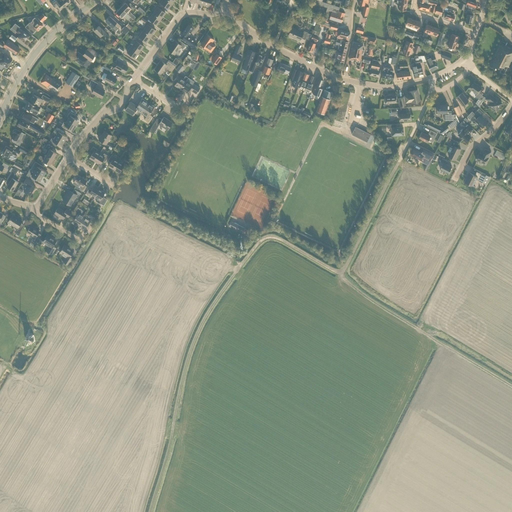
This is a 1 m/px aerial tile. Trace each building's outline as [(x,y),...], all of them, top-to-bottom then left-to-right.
[(50,0),(49,1),(54,7),(56,6),(60,10),(65,6),(59,0),(50,0)] [(168,9),(173,3),(168,0),(162,0),(160,3),(168,9)] [(314,0),(314,4),(326,8),(327,8),(326,11),(325,13),(330,15),(329,19),(341,22),(343,16),(343,17),(344,13),(338,11),(337,11),(338,7),(321,2),(321,0),(314,0)] [(359,0),(358,4),(364,5),(363,7),(361,15),(367,16),(369,6),(367,6),(368,0),(359,0)] [(475,8),(476,3),(468,0),(461,0),(461,1),(467,3),(465,6),(471,8),(472,7),(475,8)] [(424,3),(420,2),(418,9),(429,11),(434,13),(436,6),(424,3)] [(128,14),(131,17),(133,19),(135,17),(129,11),(131,9),(130,8),(125,3),(124,3),(122,5),(123,5),(120,7),(128,14)] [(443,11),(445,8),(443,7),(437,5),(435,12),(441,14),(442,11),(443,11)] [(127,20),(131,17),(128,14),(120,7),(118,10),(118,9),(116,11),(117,11),(116,12),(121,17),(122,18),(124,17),(127,20)] [(153,13),(161,19),(165,13),(157,7),(153,13)] [(451,13),(451,12),(449,11),(448,12),(444,11),(444,13),(443,17),(444,18),(453,21),(454,16),(453,15),(453,14),(451,13)] [(42,22),(47,17),(42,13),(38,18),(42,22)] [(157,25),(161,19),(153,13),(148,19),(157,25)] [(115,32),(120,26),(116,22),(110,16),(105,21),(111,27),(111,28),(115,32)] [(34,17),(32,20),(30,23),(30,22),(25,27),(32,34),(36,29),(37,31),(43,25),(38,21),(34,17)] [(411,27),(414,20),(408,18),(405,25),(411,27)] [(414,20),(411,27),(417,29),(420,22),(414,20)] [(11,28),(20,34),(18,37),(24,42),(29,36),(22,31),(18,28),(19,27),(15,23),(11,28)] [(143,30),(151,36),(155,30),(147,24),(143,30)] [(194,50),(197,46),(193,44),(195,41),(188,36),(193,28),(188,25),(182,33),(185,35),(182,39),(191,46),(190,47),(194,50)] [(430,34),(433,27),(427,25),(424,32),(430,34)] [(103,30),(98,26),(94,30),(100,36),(102,34),(106,38),(111,33),(105,27),(103,30)] [(433,27),(430,34),(436,36),(439,29),(433,27)] [(303,33),(291,28),(288,35),(294,38),(300,41),(301,38),(305,39),(305,38),(307,33),(307,32),(304,31),(303,33)] [(318,32),(319,30),(315,28),(314,30),(312,35),(313,35),(311,39),(310,41),(306,50),(312,52),(316,44),(315,44),(316,41),(317,41),(318,37),(320,32),(318,32)] [(147,42),(151,36),(143,30),(138,36),(147,42)] [(348,39),(350,33),(338,30),(338,32),(336,31),(335,35),(337,36),(337,38),(348,41),(348,39)] [(449,40),(456,42),(459,36),(452,34),(449,40)] [(211,43),(214,40),(207,35),(200,45),(207,49),(211,52),(215,46),(211,43)] [(4,45),(3,46),(9,50),(15,54),(19,48),(13,44),(14,43),(8,39),(4,45)] [(131,46),(139,52),(144,46),(135,40),(131,46)] [(186,45),(179,40),(178,43),(174,41),(168,50),(174,55),(180,47),(183,49),(186,45)] [(337,51),(345,53),(348,42),(340,40),(339,43),(336,42),(335,45),(338,45),(338,47),(337,48),(338,48),(337,51)] [(454,49),(456,42),(449,40),(447,46),(454,49)] [(404,46),(412,49),(413,46),(412,46),(412,43),(406,41),(404,46)] [(362,49),(363,45),(353,42),(352,48),(351,48),(349,58),(360,61),(362,55),(363,55),(364,51),(362,50),(363,49),(362,49)] [(511,61),(511,62),(510,67),(511,68),(511,49),(511,50),(511,49),(511,48),(501,43),(492,61),(493,61),(490,67),(504,74),(508,66),(509,67),(511,61)] [(239,62),(241,57),(242,55),(239,54),(242,46),(237,44),(231,59),(239,62)] [(135,58),(139,52),(131,46),(127,52),(135,58)] [(410,53),(412,49),(404,46),(402,53),(408,55),(409,53),(410,53)] [(78,52),(73,58),(80,63),(80,64),(81,65),(82,65),(83,65),(86,68),(91,61),(93,62),(97,57),(96,57),(99,54),(89,47),(83,55),(78,52)] [(252,62),(255,53),(249,50),(242,68),(247,70),(251,61),(252,62)] [(0,60),(0,61),(0,63),(2,64),(7,67),(12,59),(9,58),(9,57),(0,51),(0,60)] [(345,53),(337,51),(337,52),(336,51),(334,59),(343,62),(345,53)] [(449,60),(452,55),(443,51),(441,57),(449,60)] [(261,66),(264,56),(256,53),(251,67),(253,68),(255,63),(261,66)] [(212,61),(217,64),(222,58),(217,54),(212,61)] [(370,64),(371,57),(364,55),(362,62),(370,64)] [(434,55),(425,59),(430,71),(437,68),(434,61),(436,60),(434,55)] [(124,73),(128,66),(121,63),(123,60),(118,56),(116,60),(118,61),(115,68),(124,73)] [(270,66),(273,60),(267,57),(264,65),(262,71),(269,74),(272,67),(270,66)] [(378,70),(380,61),(372,59),(372,62),(369,75),(379,77),(380,70),(378,70)] [(166,64),(160,60),(154,69),(161,73),(165,67),(171,72),(176,66),(168,61),(166,64)] [(288,74),(291,67),(279,62),(276,70),(283,73),(284,72),(288,74)] [(389,65),(389,63),(384,62),(384,64),(383,64),(382,72),(381,77),(387,78),(387,79),(392,80),(394,73),(393,73),(393,71),(389,70),(390,66),(389,65)] [(180,64),(176,70),(179,73),(184,67),(180,64)] [(113,85),(116,79),(109,74),(111,71),(104,67),(103,69),(105,70),(104,72),(107,73),(104,80),(106,81),(113,85)] [(255,87),(261,71),(257,69),(255,74),(254,74),(250,85),(255,87)] [(299,80),(302,72),(298,70),(295,78),(292,85),(297,87),(299,80)] [(72,86),(79,76),(72,71),(65,82),(72,86)] [(304,90),(308,80),(307,79),(309,75),(304,73),(301,78),(303,79),(299,88),(304,90)] [(52,79),(46,74),(41,82),(47,86),(47,87),(56,93),(62,84),(53,78),(52,79)] [(186,81),(188,77),(185,75),(183,79),(180,77),(181,76),(178,74),(174,80),(177,82),(174,85),(181,89),(186,81)] [(310,75),(308,80),(304,90),(309,92),(312,84),(310,83),(311,82),(313,77),(310,75)] [(320,88),(323,80),(318,79),(315,86),(312,93),(316,95),(315,98),(319,100),(320,96),(323,89),(320,88)] [(101,98),(104,92),(96,87),(98,83),(91,80),(88,86),(94,89),(92,93),(101,98)] [(192,84),(186,81),(181,89),(187,93),(189,89),(192,91),(195,85),(192,83),(192,84)] [(482,95),(483,94),(479,91),(482,88),(474,82),(469,88),(477,94),(476,96),(479,98),(482,95)] [(330,99),(332,92),(324,90),(322,96),(321,96),(316,111),(325,114),(330,99)] [(412,102),(420,100),(417,90),(409,92),(410,94),(404,96),(406,102),(411,101),(412,102)] [(343,122),(346,108),(350,93),(342,91),(338,106),(339,106),(335,120),(343,122)] [(463,106),(469,101),(462,93),(456,97),(463,106)] [(41,98),(34,94),(31,100),(36,103),(35,104),(39,106),(41,102),(42,103),(44,100),(48,102),(50,99),(43,95),(41,98)] [(496,112),(499,108),(498,108),(502,103),(494,98),(495,97),(490,94),(486,98),(486,99),(491,102),(489,105),(493,109),(496,112)] [(385,103),(397,102),(396,95),(384,96),(385,103)] [(486,98),(484,97),(481,100),(478,105),(480,107),(480,106),(480,105),(483,101),(485,100),(486,99),(486,98)] [(142,99),(137,106),(130,102),(127,108),(134,113),(136,109),(141,113),(148,103),(142,99)] [(27,108),(26,109),(31,112),(36,115),(39,109),(35,107),(36,106),(29,103),(28,106),(27,105),(26,107),(27,108)] [(148,103),(141,113),(147,116),(144,120),(148,122),(151,116),(149,114),(154,107),(148,103)] [(447,111),(447,104),(444,104),(444,105),(437,105),(437,113),(445,113),(445,120),(452,120),(455,120),(448,125),(451,129),(459,123),(457,119),(456,119),(456,114),(452,114),(452,111),(447,111)] [(458,115),(462,113),(459,105),(454,108),(458,115)] [(410,113),(406,113),(406,107),(390,108),(391,114),(399,114),(399,121),(410,120),(410,113)] [(482,128),(488,122),(482,116),(484,113),(479,108),(475,113),(479,116),(475,121),(479,125),(482,128)] [(23,112),(21,116),(22,116),(22,117),(29,121),(32,122),(34,119),(35,120),(37,121),(38,119),(32,115),(28,113),(28,114),(24,112),(24,113),(23,112)] [(67,120),(76,125),(78,121),(73,117),(75,115),(70,112),(67,116),(69,117),(67,120)] [(49,122),(53,116),(49,113),(44,119),(49,122)] [(153,133),(159,124),(167,130),(172,122),(164,117),(162,119),(159,117),(158,119),(157,118),(149,130),(153,133)] [(27,128),(29,126),(26,124),(26,123),(20,119),(17,125),(23,129),(24,127),(27,128)] [(73,130),(76,125),(67,120),(65,123),(64,122),(61,126),(66,129),(68,127),(73,130)] [(463,121),(458,126),(461,129),(462,128),(463,129),(461,131),(458,135),(466,142),(471,137),(469,134),(473,129),(468,125),(466,127),(465,126),(467,125),(463,121)] [(396,127),(395,124),(387,124),(387,128),(391,128),(391,136),(403,135),(403,127),(396,127)] [(55,136),(64,141),(67,136),(61,133),(63,131),(56,127),(54,131),(57,133),(55,136)] [(353,131),(351,134),(367,142),(371,134),(357,127),(355,131),(353,131)] [(19,145),(25,134),(15,129),(14,129),(13,131),(13,132),(13,133),(14,133),(12,138),(12,139),(12,140),(12,141),(13,141),(19,145)] [(435,136),(437,133),(430,130),(429,133),(428,135),(422,132),(419,138),(427,142),(429,140),(433,142),(436,136),(435,136)] [(106,144),(111,135),(104,131),(99,140),(106,144)] [(55,136),(53,139),(52,138),(49,141),(49,142),(54,145),(56,143),(61,146),(64,141),(55,136)] [(42,140),(43,139),(41,138),(39,141),(43,143),(45,143),(47,145),(45,149),(46,150),(44,153),(46,154),(46,155),(53,159),(56,153),(51,150),(53,147),(52,147),(53,146),(48,143),(44,141),(42,140)] [(455,160),(461,149),(457,148),(460,143),(453,140),(450,147),(453,148),(448,157),(455,160)] [(11,153),(13,150),(6,146),(3,151),(2,151),(1,153),(1,154),(8,159),(8,158),(14,161),(17,156),(11,153)] [(26,154),(29,150),(21,146),(19,150),(26,154)] [(95,161),(99,154),(96,152),(97,149),(93,146),(89,152),(92,154),(89,158),(95,161)] [(414,148),(411,155),(416,158),(415,158),(415,159),(417,160),(418,160),(419,159),(421,161),(421,162),(426,164),(424,170),(426,171),(431,162),(430,161),(434,154),(428,151),(423,148),(421,152),(414,148)] [(482,154),(479,153),(476,159),(485,164),(488,157),(491,152),(485,149),(482,154)] [(99,154),(95,161),(100,164),(102,160),(105,162),(108,156),(104,153),(102,156),(99,154)] [(113,169),(118,162),(114,160),(116,157),(112,154),(108,160),(111,162),(108,166),(113,169)] [(50,164),(53,159),(46,155),(44,158),(40,156),(37,160),(43,164),(45,161),(50,164)] [(118,162),(113,169),(119,172),(122,167),(125,168),(130,160),(126,157),(121,164),(118,162)] [(449,174),(452,167),(446,164),(447,161),(442,158),(441,161),(443,163),(440,169),(449,174)] [(20,170),(23,166),(15,161),(13,166),(20,170)] [(42,166),(35,161),(31,169),(43,176),(43,175),(44,176),(46,172),(45,172),(46,171),(40,168),(42,166)] [(1,166),(0,164),(0,173),(3,167),(7,169),(9,166),(3,163),(1,166)] [(40,181),(43,176),(31,169),(30,168),(26,176),(28,177),(33,180),(35,177),(40,181)] [(13,190),(18,182),(12,178),(15,174),(12,172),(8,179),(10,181),(7,187),(13,190)] [(486,176),(477,172),(475,175),(469,173),(467,176),(468,176),(465,182),(472,186),(476,179),(486,184),(490,177),(486,175),(486,176)] [(83,192),(87,186),(84,185),(87,180),(78,175),(74,181),(81,186),(79,189),(83,192)] [(30,195),(35,186),(32,184),(33,182),(26,177),(23,183),(27,186),(24,191),(30,195)] [(95,196),(99,189),(94,186),(91,190),(89,188),(85,194),(90,197),(91,194),(95,196)] [(80,193),(74,189),(72,192),(69,190),(66,194),(67,194),(63,201),(70,205),(76,196),(78,197),(80,193)] [(99,189),(95,196),(98,198),(97,201),(103,205),(107,199),(102,196),(104,192),(99,189)] [(65,212),(58,207),(54,213),(63,219),(65,215),(68,217),(71,212),(66,209),(65,212)] [(78,226),(84,216),(81,214),(83,211),(78,207),(74,213),(77,215),(72,223),(78,226)] [(18,219),(12,215),(8,222),(16,227),(15,229),(19,232),(23,225),(20,223),(22,221),(18,218),(18,219)] [(84,216),(78,226),(84,230),(89,223),(91,224),(95,218),(89,215),(87,218),(84,216)] [(229,226),(242,232),(244,228),(231,222),(229,226)] [(35,243),(37,241),(41,234),(38,233),(39,231),(30,226),(27,232),(32,235),(31,237),(31,238),(32,239),(31,240),(35,243)] [(56,240),(47,234),(45,238),(42,236),(38,243),(41,245),(43,242),(49,246),(46,251),(52,255),(56,248),(53,246),(56,240)] [(69,265),(73,258),(70,256),(73,250),(64,245),(59,253),(66,256),(63,261),(69,265)] [(29,342),(32,341),(34,338),(33,335),(30,333),(27,334),(25,337),(26,340),(29,342)]
